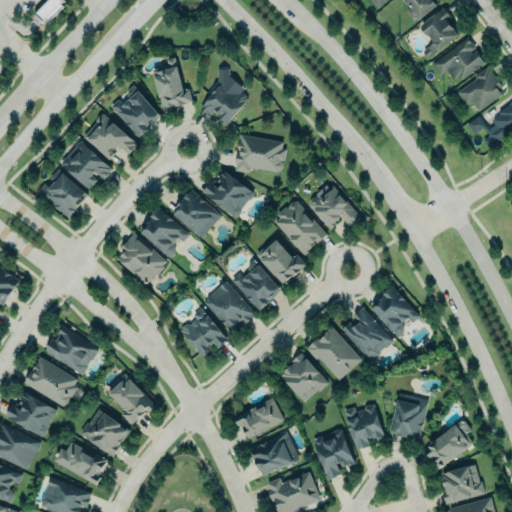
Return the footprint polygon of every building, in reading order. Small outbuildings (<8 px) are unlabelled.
[(66,2),(63,0),(46,0),(32,14),(42,25),(66,2)] [(370,0),(377,8),(386,0),(370,0)] [(433,0),(437,5),(419,19),(416,19),(413,16),(412,17),(406,11),(410,7),(404,0),(433,0)] [(419,25),(442,7),(451,17),(445,22),(457,35),(426,59),(420,52),(430,43),(419,25)] [(466,36),(475,47),(469,51),(471,53),(476,50),(479,54),(478,54),(483,62),(474,68),(460,79),(457,75),(453,79),(446,70),(439,75),(431,63),(466,36)] [(151,69),(163,111),(172,109),(171,106),(174,106),(181,104),(191,100),(188,88),(182,89),(176,65),(174,56),(166,59),(167,65),(151,69)] [(456,91),(475,78),(474,75),(486,66),(487,69),(489,68),(501,85),(497,88),(501,94),(477,110),(470,101),(465,104),(456,91)] [(225,124),(250,96),(220,69),(214,76),(221,83),(199,107),(210,117),(213,113),(225,124)] [(137,138),(148,128),(147,127),(160,116),(132,83),(127,88),(126,92),(127,96),(128,97),(122,102),(118,98),(109,105),(137,138)] [(511,102),(511,103),(511,128),(488,146),(482,139),(488,135),(483,128),(481,128),(473,133),(467,123),(477,115),(484,124),(499,114),(498,112),(511,102)] [(82,136),(95,121),(96,119),(97,116),(100,114),(102,114),(104,114),(136,143),(131,149),(131,150),(127,154),(119,146),(116,149),(114,147),(111,150),(113,152),(108,159),(82,136)] [(239,133),(282,141),(281,148),(285,149),(283,160),(280,159),(281,163),(281,167),(279,170),(279,172),(250,166),(249,172),(235,169),(236,164),(234,163),(239,133)] [(61,164),(61,161),(63,159),(65,157),(74,147),(74,146),(76,144),(78,142),(81,142),(90,150),(91,149),(97,155),(97,156),(111,169),(108,172),(109,173),(103,179),(95,172),(93,175),(98,180),(93,185),(92,184),(88,188),(61,164)] [(67,218),(37,190),(44,183),(49,187),(54,182),(49,178),(58,168),(87,194),(83,199),(84,200),(67,218)] [(235,217),(253,192),(223,171),(214,183),(210,180),(201,193),(235,217)] [(330,230),(337,223),(336,221),(338,219),(339,216),(338,215),(339,214),(340,216),(340,217),(350,228),(362,217),(332,183),(329,186),(325,182),(313,193),(315,195),(313,195),(311,197),(309,198),(308,201),(308,202),(307,204),(330,230)] [(191,188),(221,214),(200,237),(171,212),(191,188)] [(326,233),(296,200),(295,201),(294,200),(291,201),(289,202),(288,204),(287,207),(287,208),(285,206),(276,213),(279,217),(274,221),(303,254),(326,233)] [(137,230),(157,206),(189,233),(182,242),(177,237),(172,243),(174,250),(173,254),(169,258),(137,230)] [(122,248),(134,234),(166,261),(163,265),(164,266),(156,275),(154,274),(146,283),(119,260),(126,252),(122,248)] [(255,253),(274,237),(292,258),(296,254),(305,264),(296,272),(297,273),(286,281),(288,284),(285,286),(255,253)] [(258,311),(283,289),(253,257),(249,261),(247,265),(246,269),(248,272),(243,276),(238,271),(229,279),(258,311)] [(0,303),(2,305),(19,279),(0,267),(0,303)] [(203,301),(230,331),(237,324),(236,323),(240,320),(243,324),(250,318),(250,317),(255,313),(225,280),(217,286),(218,287),(209,295),(208,294),(205,297),(205,300),(203,301)] [(368,306),(396,337),(401,332),(402,330),(403,326),(402,323),(401,323),(407,317),(411,322),(419,315),(391,285),(368,306)] [(195,318),(193,314),(200,307),(227,338),(217,348),(213,343),(209,345),(208,344),(208,345),(209,347),(205,350),(205,351),(204,352),(205,354),(201,356),(179,329),(182,328),(182,325),(184,324),(187,323),(189,324),(190,323),(191,321),(195,318)] [(341,328),(348,321),(352,326),(357,321),(352,316),(362,307),(392,340),(385,346),(384,345),(378,351),(379,352),(370,361),(341,328)] [(44,349),(53,337),(55,339),(57,335),(55,334),(62,323),(97,346),(96,348),(98,349),(92,359),(90,357),(85,365),(86,366),(81,374),(44,349)] [(306,347),(318,337),(320,339),(323,336),(321,334),(331,325),(361,358),(338,379),(318,356),(316,358),(306,347)] [(280,375),(283,372),(282,371),(291,363),(288,361),(300,350),(328,382),(318,391),(316,389),(303,401),(280,375)] [(23,381),(30,370),(31,370),(39,356),(76,378),(72,384),(76,386),(70,396),(68,394),(68,398),(67,401),(65,403),(63,403),(62,405),(23,381)] [(106,390),(125,373),(155,405),(148,412),(146,409),(140,415),(142,416),(132,426),(121,414),(125,410),(106,390)] [(387,433),(418,441),(429,398),(398,391),(387,433)] [(56,410),(23,392),(16,405),(12,403),(4,417),(41,437),(56,410)] [(233,418),(271,397),(283,419),(247,438),(240,424),(237,426),(233,418)] [(355,449),(369,445),(367,438),(371,436),(372,439),(376,438),(376,439),(384,436),(373,403),(370,404),(368,404),(365,405),(363,407),(364,409),(362,410),(360,409),(358,410),(357,411),(356,412),(353,406),(342,410),(346,419),(345,419),(347,424),(346,424),(349,433),(350,433),(355,449)] [(78,432),(85,421),(88,423),(98,408),(130,430),(112,456),(78,432)] [(422,448),(427,445),(428,445),(434,441),(434,440),(462,419),(470,430),(465,433),(472,442),(437,468),(422,448)] [(0,427),(2,423),(39,441),(38,447),(34,451),(25,469),(0,456),(0,427)] [(328,480),(341,474),(337,465),(340,464),(342,469),(355,463),(340,428),(337,428),(334,429),(332,431),(320,436),(317,436),(314,437),(313,439),(312,441),(328,480)] [(249,448),(286,431),(298,458),(291,461),(292,462),(261,475),(259,470),(258,471),(253,458),(249,448)] [(52,459),(60,447),(64,449),(70,440),(93,454),(95,452),(107,459),(98,476),(100,477),(96,485),(52,459)] [(0,498),(9,502),(12,497),(12,493),(11,490),(9,488),(8,488),(11,480),(17,483),(21,473),(0,463),(0,498)] [(441,473),(442,477),(443,477),(444,477),(441,478),(443,486),(444,486),(444,489),(442,490),(445,503),(452,501),(452,502),(470,497),(470,493),(471,493),(472,495),(484,493),(480,480),(479,481),(474,463),(441,473)] [(308,471),(320,499),(288,511),(277,511),(273,500),(272,501),(266,488),(268,488),(266,482),(279,477),(281,482),(308,471)] [(91,493),(50,476),(37,505),(54,511),(79,511),(82,506),(85,507),(91,493)] [(449,511),(448,507),(491,496),(494,511),(449,511)] [(0,511),(0,503),(19,511),(0,511)]
